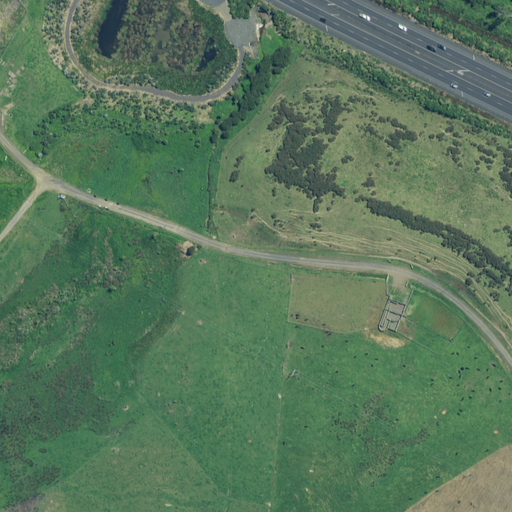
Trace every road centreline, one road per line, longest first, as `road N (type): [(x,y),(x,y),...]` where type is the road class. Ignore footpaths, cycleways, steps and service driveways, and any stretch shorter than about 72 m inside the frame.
road 1 (motorway): [(511,109),(290,0)]
road 2 (motorway): [(339,0),(511,84)]
